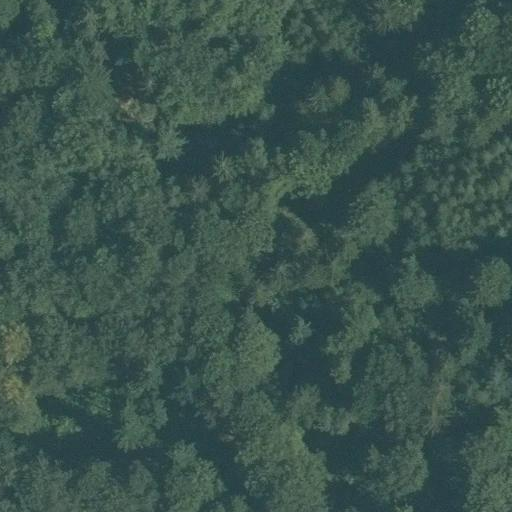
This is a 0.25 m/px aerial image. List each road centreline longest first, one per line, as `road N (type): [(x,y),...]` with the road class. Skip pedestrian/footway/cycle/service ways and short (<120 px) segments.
road 1 (track): [(0,35),(276,511)]
road 2 (track): [(511,90),(152,304)]
